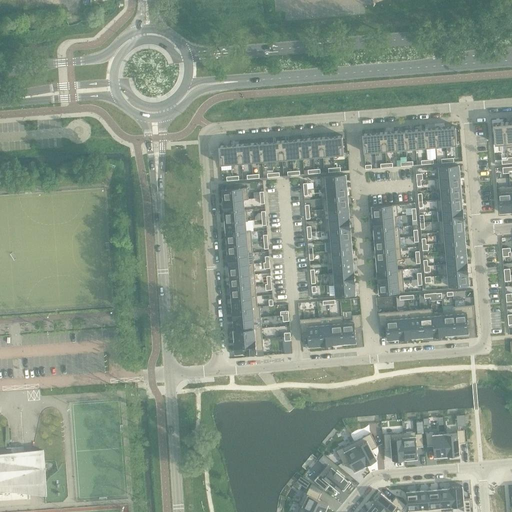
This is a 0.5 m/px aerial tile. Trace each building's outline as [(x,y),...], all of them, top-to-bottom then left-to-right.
[(505,123),(494,124),(496,146),(506,146),(506,148),(507,148),(505,123)] [(445,127),(435,128),(436,147),(447,146),(445,127)] [(456,127),(445,127),(447,146),(457,145),(456,127)] [(435,128),(425,129),(426,148),(436,147),(435,128)] [(425,129),(414,130),(416,148),(426,148),(425,129)] [(414,130),(404,131),(406,149),(416,148),(414,130)] [(404,131),(394,132),(396,150),(406,149),(404,131)] [(394,132),(384,133),(386,151),(396,150),(394,132)] [(374,133),(363,134),(364,153),(375,152),(374,133)] [(384,133),(374,133),(375,152),(386,151),(384,133)] [(343,136),(332,137),(333,155),(344,154),(343,136)] [(332,137),(322,138),(323,156),(333,155),(332,137)] [(322,138),(312,139),(313,157),(323,156),(322,138)] [(301,139),(291,140),(293,159),(303,158),(301,139)] [(312,139),(301,139),(303,158),(313,157),(312,139)] [(291,140),(281,141),(283,160),(293,159),(291,140)] [(281,141),(271,142),(272,160),(283,160),(281,141)] [(271,142),(261,143),(262,161),(272,160),(271,142)] [(261,143),(251,144),(252,162),(262,161),(261,143)] [(251,144),(240,145),(242,163),(252,162),(251,144)] [(230,145),(219,146),(221,165),(232,164),(230,145)] [(240,145),(230,145),(232,164),(242,163),(240,145)] [(437,178),(435,178),(435,179),(460,177),(459,165),(437,167),(437,178)] [(346,175),(321,177),(322,188),(347,186),(346,175)] [(460,177),(435,179),(436,190),(461,188),(461,183),(460,183),(460,177)] [(347,186),(322,188),(322,189),(324,189),(325,198),(323,198),(323,199),(348,197),(347,192),(347,186)] [(511,205),(510,187),(498,188),(500,213),(511,212),(511,205)] [(248,188),(223,190),(224,201),(249,199),(248,188)] [(461,188),(436,190),(439,190),(439,200),(437,200),(462,198),(461,193),(461,188)] [(348,197),(323,199),(324,210),(349,208),(348,202),(348,197)] [(462,198),(437,200),(438,211),(463,209),(463,208),(462,198)] [(249,199),(224,201),(225,212),(247,210),(245,210),(244,200),(249,200),(249,199)] [(397,205),(373,207),(373,218),(398,216),(397,205)] [(349,208),(324,210),(325,221),(350,219),(350,218),(349,218),(349,208)] [(463,209),(438,211),(439,222),(464,220),(463,209)] [(247,210),(225,212),(226,223),(248,221),(247,210)] [(398,216),(373,218),(374,229),(399,227),(399,226),(397,226),(396,217),(398,217),(398,216)] [(350,219),(325,221),(326,231),(351,229),(350,219)] [(464,220),(439,222),(440,233),(464,231),(464,221),(464,220)] [(248,221),(226,223),(226,234),(251,231),(247,231),(246,222),(248,222),(248,221)] [(399,227),(374,229),(374,230),(375,230),(375,240),(400,238),(399,227)] [(351,229),(326,231),(326,232),(328,232),(329,242),(351,240),(350,230),(351,230),(351,229)] [(251,231),(226,234),(227,244),(252,242),(251,231)] [(464,231),(440,233),(441,243),(466,241),(465,236),(464,231)] [(400,238),(375,240),(376,245),(376,250),(401,248),(400,238)] [(332,252),(327,252),(327,253),(352,251),(352,246),(351,240),(329,242),(329,243),(331,242),(332,252)] [(466,241),(441,243),(441,244),(443,244),(444,254),(466,252),(466,246),(466,241)] [(252,242),(227,244),(228,255),(253,253),(252,242)] [(401,248),(376,250),(376,255),(377,255),(377,261),(402,259),(401,248)] [(352,251),(327,253),(328,264),(353,262),(353,256),(352,251)] [(447,264),(442,264),(442,265),(467,263),(467,262),(466,252),(444,254),(444,255),(446,254),(447,264)] [(253,253),(228,255),(229,266),(254,264),(253,253)] [(402,259),(377,261),(378,272),(403,270),(403,269),(398,270),(397,260),(402,260),(402,259)] [(353,262),(328,264),(333,264),(334,273),(329,274),(354,272),(353,262)] [(467,263),(442,265),(443,276),(468,274),(467,263)] [(254,264),(229,266),(230,277),(255,275),(254,264)] [(403,270),(378,272),(379,283),(404,281),(403,270)] [(354,272),(329,274),(330,285),(355,283),(354,272)] [(468,274),(443,276),(448,276),(449,287),(469,285),(468,274)] [(255,275),(230,277),(231,287),(256,285),(255,275)] [(404,281),(379,283),(380,294),(405,292),(404,281)] [(355,283),(330,285),(330,286),(335,285),(336,296),(356,295),(355,284),(355,283)] [(256,285),(231,287),(232,298),(257,296),(256,285)] [(257,296),(232,298),(233,309),(260,306),(257,306),(257,296)] [(473,305),(454,307),(457,334),(469,333),(468,319),(475,318),(473,305)] [(260,306),(233,309),(233,320),(261,317),(260,306)] [(454,312),(444,313),(445,335),(446,335),(457,334),(454,307),(454,312)] [(432,309),(420,310),(423,337),(433,336),(434,336),(432,309)] [(432,309),(434,336),(445,335),(444,313),(433,313),(432,309)] [(420,310),(409,311),(411,338),(412,338),(423,337),(420,310)] [(409,311),(398,312),(400,339),(411,338),(409,311)] [(398,312),(379,313),(380,326),(387,326),(388,340),(399,339),(400,339),(398,312)] [(343,316),(342,316),(344,344),(356,343),(355,328),(362,328),(361,315),(352,315),(353,320),(343,321),(343,316)] [(342,316),(331,317),(333,345),(334,345),(334,344),(344,344),(342,316)] [(261,317),(233,320),(234,331),(262,328),(261,317)] [(331,317),(319,318),(321,346),(333,345),(331,317)] [(319,318),(300,320),(301,333),(308,332),(309,346),(321,345),(321,346),(319,318)] [(262,328),(234,331),(235,341),(263,339),(262,328)] [(263,339),(235,341),(236,353),(245,352),(245,353),(257,352),(257,351),(264,351),(263,339)] [(458,433),(446,434),(447,456),(460,455),(459,443),(466,443),(464,430),(457,431),(458,433)] [(416,432),(403,433),(406,460),(418,459),(417,447),(424,446),(423,434),(416,434),(416,432)] [(371,433),(354,442),(366,466),(377,460),(372,450),(378,447),(371,433)] [(403,433),(384,434),(385,449),(392,449),(393,461),(406,460),(403,433)] [(433,433),(426,433),(427,446),(434,445),(435,457),(447,456),(446,434),(433,435),(433,433)] [(354,442),(337,451),(344,464),(350,461),(355,472),(366,466),(354,442)] [(32,454),(0,456),(0,485),(45,482),(43,451),(32,454)] [(328,464),(314,481),(325,490),(331,484),(340,491),(342,489),(344,490),(350,483),(343,477),(344,476),(338,471),(337,472),(328,464)] [(462,486),(451,487),(453,511),(453,509),(464,508),(464,511),(471,511),(470,500),(464,500),(462,486)] [(450,488),(440,489),(441,511),(445,511),(453,511),(451,487),(450,487),(450,488)] [(305,493),(299,504),(315,511),(325,511),(329,505),(318,499),(321,494),(310,488),(307,494),(305,493)] [(441,511),(440,489),(429,490),(430,511),(441,511)] [(430,511),(429,490),(418,491),(420,511),(430,511)] [(420,511),(418,491),(407,492),(408,511),(420,511)] [(381,493),(374,502),(385,511),(394,511),(398,507),(402,510),(406,505),(396,497),(392,502),(381,493)] [(374,503),(368,511),(385,511),(374,502),(373,503),(374,503)]
